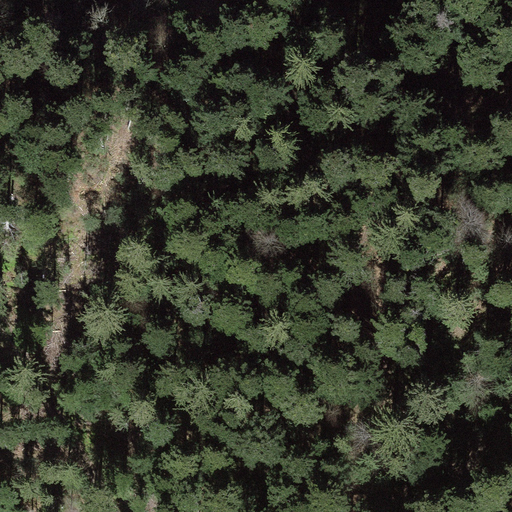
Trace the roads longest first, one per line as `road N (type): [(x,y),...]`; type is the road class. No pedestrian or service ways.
road 1 (track): [(410,511),(414,475),(361,310),(356,268),(365,231),(412,166),(442,145),(511,120)]
road 2 (track): [(0,325),(122,511)]
